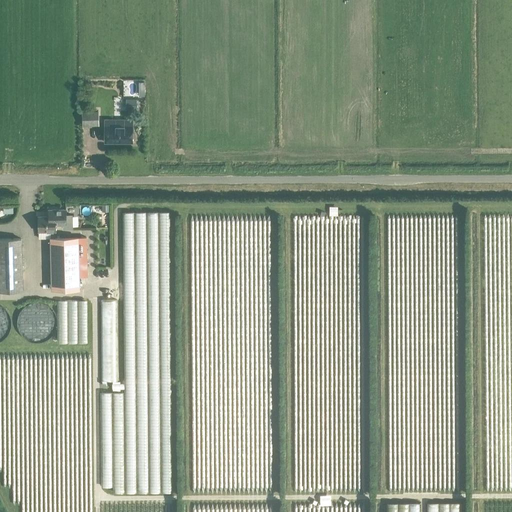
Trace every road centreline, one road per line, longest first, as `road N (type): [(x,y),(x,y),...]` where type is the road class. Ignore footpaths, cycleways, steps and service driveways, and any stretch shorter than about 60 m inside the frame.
road 1 (track): [(95,293),(97,499),(511,496)]
road 2 (unclassified): [(0,181),(511,179)]
